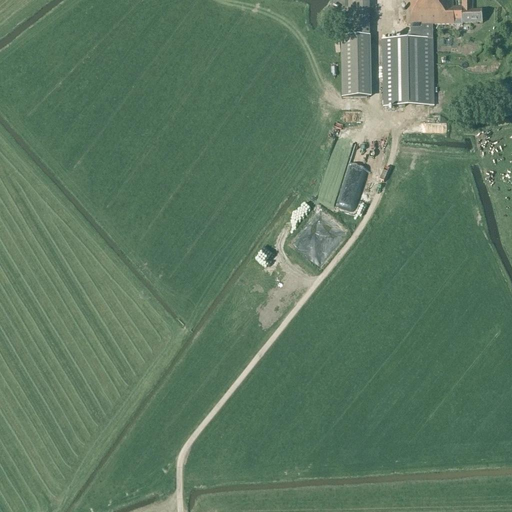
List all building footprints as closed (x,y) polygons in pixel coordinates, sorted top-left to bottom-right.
[(348,0),(349,36),(369,36),(369,0),(348,0)] [(405,0),(406,26),(410,26),(410,40),(382,41),(383,108),(434,107),(432,26),(454,26),(462,26),(462,25),(482,24),(482,11),(472,12),(472,0),(461,0),(461,9),(452,9),(452,0),(405,0)] [(342,99),(372,99),(370,38),(341,38),(342,99)] [(328,199),(344,204),(351,180),(335,175),(328,199)] [(361,216),(366,203),(350,198),(345,211),(361,216)]
